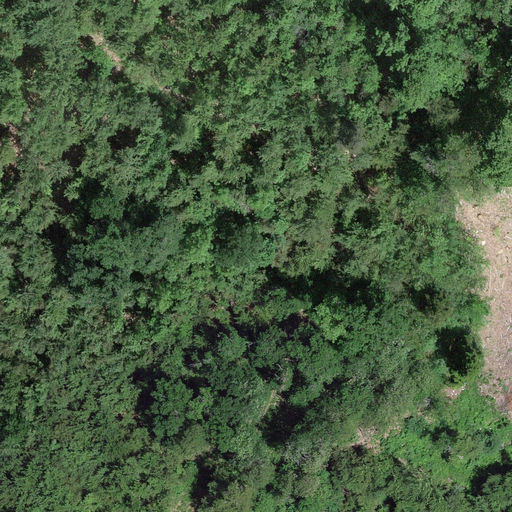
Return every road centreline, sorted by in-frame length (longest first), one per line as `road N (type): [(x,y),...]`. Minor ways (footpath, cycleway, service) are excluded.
road 1 (track): [(65,0),(191,90),(341,177),(346,196),(337,251),(248,440)]
road 2 (track): [(125,0),(176,9),(245,0)]
